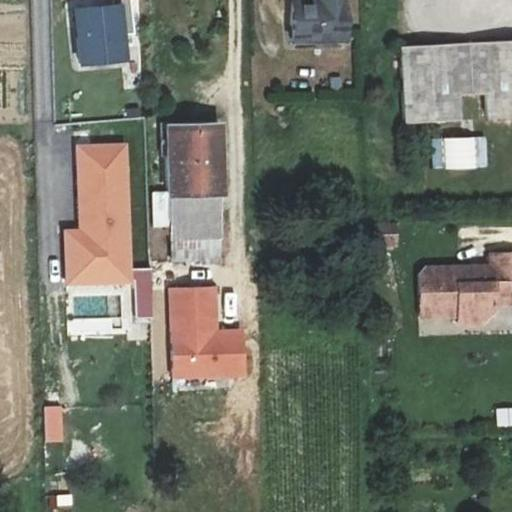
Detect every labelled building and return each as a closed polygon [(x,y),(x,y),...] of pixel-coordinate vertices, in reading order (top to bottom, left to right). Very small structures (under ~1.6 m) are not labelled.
[(338,0),(288,0),(290,45),(341,43),(338,0)] [(120,6),(76,11),(82,63),(127,58),(120,6)] [(511,43),(403,48),(406,123),(463,121),(461,96),(486,95),(487,120),(511,119),(511,43)] [(216,127),(170,127),(172,263),(219,262),(216,127)] [(497,192),(511,191),(511,136),(498,136),(497,192)] [(432,172),(488,169),(486,137),(431,141),(432,172)] [(69,283),(129,281),(124,146),(80,147),(82,233),(67,234),(69,283)] [(399,247),(397,223),(382,224),(384,248),(399,247)] [(358,232),(329,232),(328,251),(338,250),(338,268),(359,267),(358,232)] [(415,278),(417,318),(454,318),(455,324),(478,324),(490,311),(490,306),(509,306),(508,286),(511,285),(511,255),(487,257),(489,274),(470,275),(469,269),(421,271),(415,278)] [(214,289),(167,291),(172,378),(245,374),(242,331),(216,332),(214,289)] [(54,356),(42,357),(44,388),(56,387),(54,356)] [(47,442),(62,441),(61,408),(46,408),(47,442)] [(511,427),(511,408),(495,410),(496,428),(511,427)]
